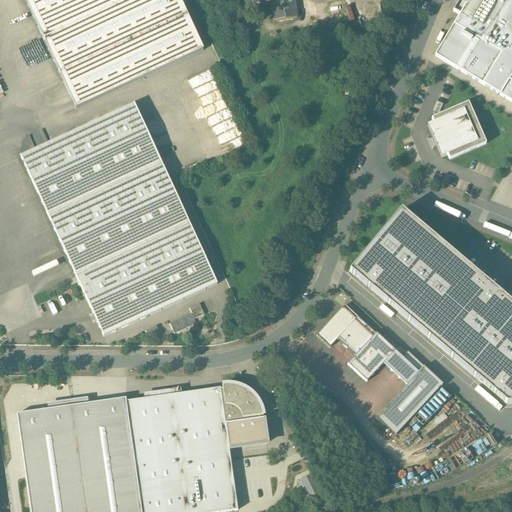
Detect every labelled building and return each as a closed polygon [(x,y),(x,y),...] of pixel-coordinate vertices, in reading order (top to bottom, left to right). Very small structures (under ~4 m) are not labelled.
[(179,0),(24,0),(76,110),(203,51),(179,0)] [(294,0),(254,0),(256,4),(270,2),(272,22),(297,19),(294,0)] [(511,0),(468,0),(459,16),(434,57),(511,103),(511,0)] [(459,0),(453,12),(459,16),(468,0),(459,0)] [(469,107),(468,104),(431,119),(435,128),(430,130),(441,154),(446,152),(449,161),(486,145),(481,133),(477,135),(476,133),(480,131),(474,118),(470,119),(469,117),(473,115),(469,106),(469,107)] [(134,105),(20,157),(104,337),(217,285),(134,105)] [(400,212),(349,272),(506,405),(511,404),(511,305),(511,306),(400,212)] [(189,309),(194,320),(204,315),(199,305),(189,309)] [(336,341),(357,318),(345,307),(317,336),(329,349),(336,341)] [(191,315),(169,325),(174,335),(196,325),(191,315)] [(357,318),(336,341),(355,358),(376,335),(357,318)] [(156,327),(145,332),(148,337),(159,332),(156,327)] [(395,352),(376,335),(355,358),(347,365),(366,383),(383,365),(395,352)] [(383,365),(407,387),(419,373),(403,359),(395,352),(383,365)] [(407,353),(403,359),(419,373),(407,387),(376,419),(395,437),(442,386),(407,353)] [(229,386),(222,386),(222,390),(225,407),(228,406),(231,407),(234,408),(236,410),(239,412),(240,414),(242,417),(242,420),(259,418),(263,417),(261,410),(258,404),(254,397),(249,393),(242,389),(236,387),(229,386)] [(225,407),(222,390),(220,391),(220,389),(181,395),(144,400),(126,403),(141,511),(233,511),(238,511),(225,425),(259,421),(259,418),(242,420),(242,417),(240,414),(239,412),(236,410),(234,408),(231,407),(228,406),(225,407)] [(144,395),(144,400),(181,395),(181,390),(144,395)] [(30,511),(141,511),(126,403),(125,400),(17,415),(30,511)] [(300,480),(306,500),(313,498),(307,478),(300,480)]
